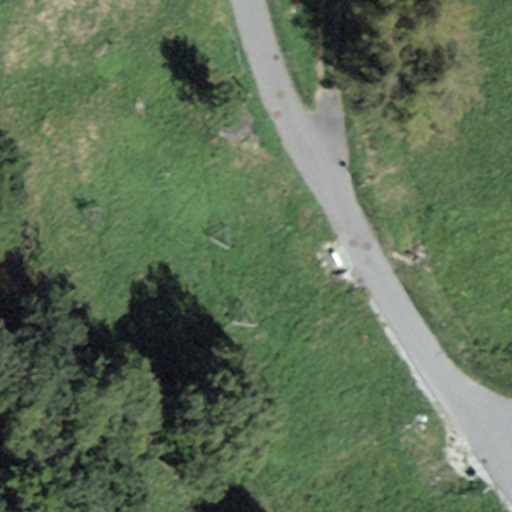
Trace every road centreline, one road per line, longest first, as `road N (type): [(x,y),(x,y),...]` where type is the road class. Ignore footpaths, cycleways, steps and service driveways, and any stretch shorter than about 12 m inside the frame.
road 1 (unclassified): [(247,0),(280,93),(373,270),(511,475)]
road 2 (track): [(312,156),(327,147),(336,119),(335,0)]
